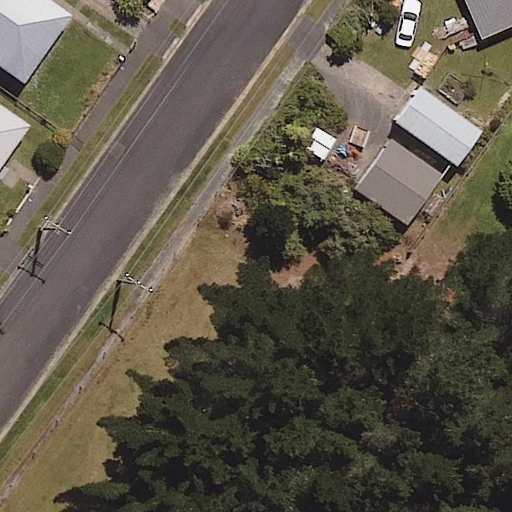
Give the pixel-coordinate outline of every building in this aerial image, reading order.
[(64,18),(39,0),(0,0),(0,72),(18,85),(64,18)] [(141,0),(155,10),(163,0),(141,0)] [(511,0),(467,0),(482,35),(511,21),(511,0)] [(474,134),(417,91),(392,124),(450,167),(474,134)] [(0,160),(23,128),(0,111),(0,160)] [(437,175),(387,141),(352,191),(401,226),(437,175)]
